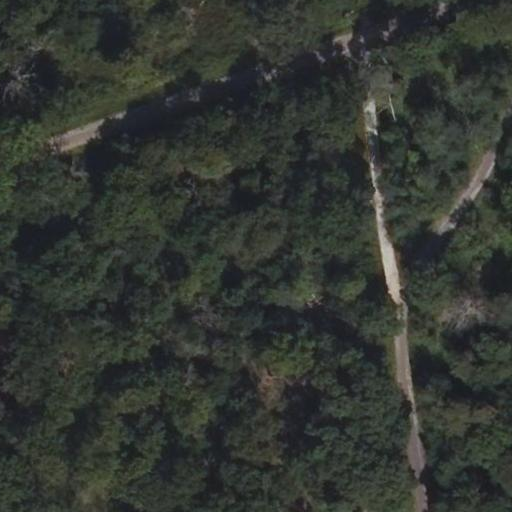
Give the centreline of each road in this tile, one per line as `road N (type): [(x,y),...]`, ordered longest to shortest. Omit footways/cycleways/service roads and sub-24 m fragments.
road 1 (unclassified): [(0,163),(470,0)]
road 2 (unclassified): [(421,511),(394,303),(511,110)]
road 3 (track): [(394,303),(361,37)]
